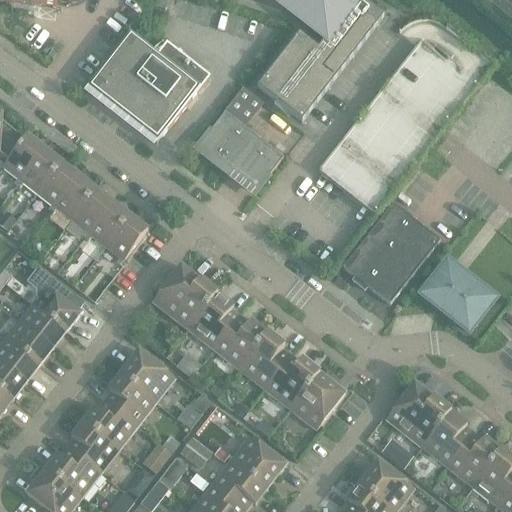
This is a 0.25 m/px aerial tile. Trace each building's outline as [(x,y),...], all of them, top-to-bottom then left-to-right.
[(274,0),(284,7),(286,0),(0,0),(0,2),(44,8),(55,10),(56,2),(70,4),(77,3),(80,1),(81,0),(274,0)] [(163,0),(157,0),(155,8),(165,11),(168,1),(163,0)] [(383,17),(359,0),(286,0),(284,7),(326,40),(318,51),(298,36),(257,89),(301,123),(383,17)] [(86,91),(157,146),(209,78),(166,44),(156,57),(129,36),(86,91)] [(224,115),(197,149),(225,171),(255,195),(282,160),(251,136),(224,115)] [(0,157),(7,162),(24,141),(0,123),(0,121),(1,118),(0,118),(0,157)] [(7,162),(7,163),(2,169),(17,181),(14,185),(16,187),(44,152),(26,138),(24,141),(7,162)] [(38,197),(62,166),(44,152),(16,187),(19,190),(23,185),(38,197)] [(50,214),(79,179),(62,166),(38,197),(51,207),(48,212),(50,214)] [(71,222),(95,192),(79,179),(50,214),(54,216),(57,212),(71,222)] [(85,241),(112,205),(95,192),(71,222),(85,234),(82,238),(85,241)] [(112,205),(85,241),(87,243),(91,238),(107,251),(129,219),(112,205)] [(342,269),(355,280),(352,283),(364,292),(366,289),(389,307),(439,243),(392,206),(342,269)] [(5,216),(0,222),(0,228),(6,233),(14,222),(5,216)] [(129,219),(107,251),(120,261),(116,265),(119,268),(123,263),(147,233),(129,219)] [(447,317),(468,333),(493,302),(460,277),(450,269),(447,266),(422,298),(443,314),(447,317)] [(152,305),(188,333),(216,296),(180,268),(152,305)] [(38,300),(32,308),(66,334),(80,317),(77,314),(77,313),(82,305),(83,306),(84,305),(38,270),(28,283),(37,290),(38,300)] [(4,271),(0,276),(0,283),(4,286),(11,277),(4,271)] [(216,296),(188,333),(213,353),(239,319),(231,312),(233,310),(216,296)] [(19,325),(50,349),(53,352),(66,334),(32,308),(19,325)] [(239,319),(213,353),(239,372),(267,336),(250,323),(248,326),(239,319)] [(5,342),(36,366),(39,369),(53,352),(50,349),(19,325),(5,342)] [(267,336),(239,372),(264,392),(290,359),(282,352),(284,349),(267,336)] [(0,348),(0,365),(23,383),(26,386),(39,369),(36,366),(5,342),(0,348)] [(119,377),(122,380),(155,406),(174,381),(138,353),(119,377)] [(290,359),(264,392),(290,412),(318,376),(301,363),(299,366),(290,359)] [(191,360),(181,373),(191,381),(201,368),(191,360)] [(0,392),(10,400),(13,403),(26,386),(23,383),(0,365),(0,392)] [(318,376),(290,412),(316,433),(344,397),(318,376)] [(103,403),(137,429),(155,406),(122,380),(119,377),(107,392),(111,395),(105,403),(104,402),(103,403)] [(385,422),(421,450),(449,414),(414,386),(385,422)] [(217,387),(210,395),(217,401),(224,392),(217,387)] [(0,418),(13,403),(10,400),(0,392),(0,418)] [(201,398),(193,408),(202,415),(210,405),(201,398)] [(82,425),(118,453),(137,429),(103,403),(102,404),(103,405),(97,412),(94,410),(82,425)] [(233,413),(232,414),(242,421),(248,412),(239,405),(233,413)] [(449,414),(421,450),(447,470),(473,437),(464,430),(466,427),(449,414)] [(262,422),(255,431),(266,440),(273,431),(262,422)] [(66,450),(100,477),(118,453),(82,425),(70,440),(74,443),(68,450),(67,449),(66,450)] [(473,437),(447,470),(472,490),(500,454),(484,441),(481,444),(473,437)] [(170,440),(163,449),(172,455),(179,446),(170,440)] [(180,456),(200,471),(212,455),(192,440),(180,456)] [(230,464),(266,492),(285,468),(249,440),(230,464)] [(159,448),(144,467),(155,476),(170,457),(159,448)] [(45,472),(81,500),(100,477),(66,450),(65,452),(66,452),(60,460),(57,457),(45,472)] [(403,454),(394,466),(403,472),(412,460),(403,454)] [(511,462),(500,454),(472,490),(498,510),(511,491),(511,462)] [(170,470),(158,485),(169,493),(170,494),(181,479),(187,471),(176,462),(170,470)] [(358,488),(388,511),(397,511),(413,492),(377,463),(358,488)] [(211,488),(242,511),(246,511),(252,505),(255,507),(266,492),(230,464),(211,488)] [(45,511),(72,511),(81,500),(45,472),(26,496),(45,511)] [(144,474),(136,483),(145,490),(152,480),(144,474)] [(158,484),(152,492),(163,500),(169,493),(158,485),(158,484)] [(437,484),(430,493),(439,500),(443,494),(442,489),(437,484)] [(193,511),(242,511),(211,488),(193,511)] [(343,511),(388,511),(358,488),(346,503),(349,505),(343,511)] [(511,511),(511,491),(498,510),(500,511),(511,511)] [(126,498),(120,507),(126,511),(128,511),(134,504),(126,498)]
